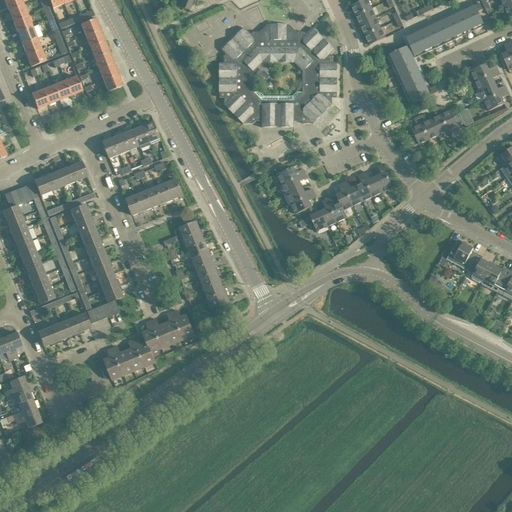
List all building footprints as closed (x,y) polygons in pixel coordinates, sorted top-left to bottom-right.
[(21,0),(4,0),(8,10),(23,4),(21,0)] [(45,0),(38,0),(42,9),(48,7),(45,0)] [(179,0),(177,5),(189,10),(192,0),(179,0)] [(353,10),(351,11),(353,16),(371,7),(367,0),(360,0),(351,4),(353,10)] [(511,0),(503,5),(508,15),(511,12),(511,0)] [(415,30),(404,35),(415,57),(418,56),(425,52),(435,48),(446,43),(456,38),(467,33),(483,25),(484,25),(477,10),(481,8),(478,2),(474,4),(474,5),(458,13),(447,18),(437,23),(426,28),(416,33),(415,30)] [(23,4),(8,10),(13,21),(28,15),(23,4)] [(48,7),(42,9),(47,20),(53,18),(48,7)] [(371,7),(353,16),(355,20),(358,19),(360,24),(376,17),(371,7)] [(91,9),(80,13),(82,19),(94,14),(92,8),(91,9)] [(80,13),(69,17),(71,23),(82,19),(80,13)] [(28,15),(13,21),(17,32),(32,26),(28,15)] [(69,17),(58,22),(60,28),(71,23),(69,17)] [(95,17),(80,23),(85,34),(99,28),(95,17)] [(363,29),(360,30),(362,35),(380,26),(376,17),(360,24),(363,29)] [(53,18),(47,20),(51,31),(57,29),(53,18)] [(295,35),(295,30),(288,23),(276,23),(265,23),(258,30),(258,35),(252,35),(243,26),(220,48),(225,53),(223,55),(223,62),(218,62),(218,92),(218,97),(223,97),(223,103),(242,122),(253,122),(255,120),(255,116),(260,116),(261,126),(293,126),(293,115),(299,115),(299,119),(302,122),(311,122),(331,103),(331,102),(331,96),(335,96),(335,92),(336,92),(336,61),(331,62),(331,55),(329,53),(333,48),(311,26),(302,35),(295,35)] [(32,26),(17,32),(22,43),(36,37),(32,26)] [(380,26),(362,35),(364,39),(366,38),(369,43),(369,44),(385,37),(384,36),(380,26)] [(99,28),(85,34),(89,45),(104,40),(99,28)] [(57,29),(51,31),(56,42),(62,40),(57,29)] [(36,37),(22,43),(26,54),(41,48),(36,37)] [(62,40),(56,42),(60,53),(66,51),(62,40)] [(104,40),(89,45),(94,56),(108,51),(104,40)] [(502,53),(501,53),(508,69),(511,67),(511,51),(507,41),(503,43),(506,51),(502,53)] [(396,44),(384,50),(386,54),(386,55),(390,63),(390,64),(394,72),(398,81),(402,90),(408,103),(409,105),(429,95),(431,94),(437,92),(434,86),(428,88),(428,89),(426,90),(422,80),(417,71),(414,63),(410,54),(404,43),(397,46),(396,44)] [(41,48),(26,54),(30,66),(45,60),(41,48)] [(108,51),(94,56),(98,68),(113,62),(108,51)] [(67,54),(56,59),(58,64),(65,61),(65,62),(70,60),(67,54)] [(113,62),(98,68),(103,79),(117,73),(113,62)] [(484,63),(469,70),(473,80),(497,69),(495,65),(487,69),(484,63)] [(497,69),(473,80),(478,90),(493,83),(491,78),(499,74),(497,69)] [(117,73),(103,79),(107,90),(122,84),(117,73)] [(76,75),(64,80),(70,95),(82,90),(76,75)] [(64,80),(53,84),(59,99),(70,95),(64,80)] [(493,83),(478,90),(482,100),(506,89),(504,85),(496,88),(493,83)] [(53,84),(42,89),(48,104),(59,99),(53,84)] [(31,93),(36,108),(37,108),(48,104),(42,89),(31,93)] [(506,89),(482,100),(487,110),(502,103),(500,97),(508,94),(506,89)] [(441,104),(436,106),(447,129),(457,125),(449,108),(444,111),(441,104)] [(434,115),(429,118),(437,134),(447,129),(436,106),(431,109),(434,115)] [(464,109),(458,112),(460,118),(467,115),(464,109)] [(421,113),(416,115),(428,139),(437,134),(429,118),(424,120),(421,113)] [(415,125),(410,127),(418,143),(428,139),(416,115),(412,117),(415,125)] [(145,122),(141,123),(148,141),(158,137),(152,121),(145,123),(145,122)] [(138,126),(132,129),(138,145),(139,148),(149,144),(148,141),(141,123),(138,124),(138,126)] [(125,130),(121,131),(128,149),(138,145),(132,129),(125,131),(125,130)] [(118,134),(112,137),(118,153),(128,149),(121,131),(118,132),(118,134)] [(414,136),(408,139),(411,146),(417,143),(414,136)] [(105,138),(101,139),(108,157),(118,153),(112,137),(105,139),(105,138)] [(511,144),(496,156),(502,166),(506,163),(511,158),(511,144)] [(502,166),(500,168),(506,177),(508,175),(511,172),(511,158),(506,163),(502,166)] [(74,161),(68,163),(75,180),(86,175),(80,160),(74,163),(74,161)] [(64,167),(57,170),(63,184),(75,180),(68,163),(63,165),(64,167)] [(380,173),(374,175),(381,191),(391,186),(380,163),(376,165),(380,173)] [(291,165),(275,173),(276,173),(280,182),(303,172),(302,168),(301,167),(294,171),(292,166),(291,165)] [(50,170),(45,172),(52,189),(63,184),(57,170),(50,172),(50,170)] [(365,170),(361,172),(372,195),(381,191),(374,175),(369,178),(365,170)] [(41,176),(34,179),(34,180),(35,181),(40,194),(52,189),(45,172),(40,174),(41,176)] [(303,172),(280,182),(285,193),(300,186),(298,180),(305,176),(303,172)] [(360,182),(354,185),(361,200),(372,195),(361,172),(357,174),(360,182)] [(175,178),(165,182),(171,198),(178,195),(179,197),(182,196),(175,178)] [(345,180),(341,182),(352,204),(361,200),(354,185),(349,187),(345,180)] [(32,182),(27,185),(32,199),(33,198),(37,196),(38,196),(32,182)] [(165,182),(155,186),(162,204),(166,203),(165,201),(171,198),(165,182)] [(341,191),(335,194),(338,201),(342,209),(352,204),(341,182),(337,184),(341,191)] [(27,185),(21,187),(26,201),(32,199),(27,185)] [(155,186),(145,190),(151,206),(158,203),(159,205),(162,204),(155,186)] [(300,186),(285,193),(289,202),(313,192),(311,187),(310,186),(302,190),(300,186)] [(21,187),(15,189),(21,203),(26,201),(21,187)] [(15,189),(10,191),(15,205),(17,204),(21,203),(15,189)] [(145,190),(135,194),(142,212),(146,210),(145,209),(151,206),(145,190)] [(10,191),(4,193),(10,207),(15,205),(10,191)] [(93,191),(82,196),(83,200),(84,200),(94,196),(93,191)] [(313,192),(289,202),(294,213),(306,207),(310,205),(307,199),(315,196),(313,192)] [(135,194),(124,198),(131,214),(138,211),(138,213),(142,212),(135,194)] [(37,196),(33,198),(37,210),(42,208),(37,196)] [(82,196),(70,200),(72,205),(83,200),(82,196)] [(330,196),(325,198),(336,221),(346,217),(342,209),(338,201),(333,203),(330,196)] [(324,207),(319,210),(326,226),(336,221),(325,198),(321,200),(324,207)] [(70,200),(58,205),(60,210),(72,205),(70,200)] [(85,203),(70,209),(75,221),(91,214),(89,209),(88,210),(85,203)] [(10,207),(2,210),(5,217),(3,218),(5,223),(22,216),(17,204),(15,205),(10,207)] [(58,205),(46,210),(48,215),(60,210),(58,205)] [(310,205),(306,207),(317,230),(326,226),(319,210),(313,212),(310,205)] [(42,208),(37,210),(42,222),(47,220),(42,208)] [(375,213),(369,216),(372,222),(378,219),(375,213)] [(91,214),(75,221),(79,232),(94,227),(91,220),(93,219),(91,214)] [(22,216),(5,223),(7,228),(9,227),(11,234),(26,228),(23,220),(26,219),(24,215),(22,216)] [(54,215),(49,217),(54,229),(59,227),(54,215)] [(305,217),(299,220),(302,226),(307,223),(305,217)] [(179,227),(176,228),(181,238),(201,230),(200,226),(198,227),(195,220),(192,222),(190,219),(189,219),(182,222),(183,225),(179,227)] [(47,220),(42,222),(47,233),(51,231),(47,220)] [(59,227),(54,229),(58,241),(63,239),(59,227)] [(94,227),(79,232),(84,244),(101,237),(99,233),(97,233),(94,227)] [(26,228),(11,234),(14,241),(12,241),(14,246),(31,239),(26,228)] [(201,230),(181,238),(185,248),(187,247),(203,241),(201,234),(203,233),(201,230)] [(51,231),(47,233),(51,245),(56,243),(51,231)] [(348,231),(342,234),(346,242),(346,241),(350,240),(352,239),(348,231)] [(101,237),(84,244),(89,256),(103,250),(101,243),(103,242),(101,237)] [(31,239),(14,246),(16,251),(18,250),(20,257),(35,251),(31,239)] [(63,239),(58,241),(63,252),(68,250),(63,239)] [(454,240),(445,258),(446,258),(461,266),(466,269),(476,252),(470,249),(472,247),(461,241),(460,243),(454,240)] [(203,241),(187,247),(191,257),(209,250),(208,246),(206,247),(203,241)] [(56,243),(51,245),(56,256),(61,254),(56,243)] [(68,250),(63,252),(68,264),(72,262),(68,250)] [(103,250),(89,256),(93,267),(110,260),(108,256),(106,256),(103,250)] [(209,250),(191,257),(195,267),(211,261),(209,254),(211,253),(209,250)] [(35,251),(20,257),(23,264),(21,264),(23,269),(40,262),(35,251)] [(476,252),(466,269),(472,272),(470,275),(470,276),(471,278),(480,282),(490,263),(480,258),(482,255),(476,252)] [(61,254),(56,256),(60,268),(65,266),(61,254)] [(441,255),(437,262),(442,265),(446,258),(445,258),(441,255)] [(110,260),(93,267),(98,279),(113,273),(110,266),(112,265),(110,260)] [(211,261),(195,267),(199,277),(217,270),(216,266),(214,267),(211,261)] [(40,262),(23,269),(25,274),(27,273),(29,280),(45,274),(40,262)] [(72,262),(68,264),(72,275),(77,274),(72,262)] [(490,263),(480,282),(496,291),(508,269),(502,265),(500,268),(490,263)] [(65,266),(60,268),(65,279),(70,277),(65,266)] [(511,270),(508,269),(496,291),(501,293),(501,294),(511,299),(511,298),(511,270)] [(217,270),(199,277),(203,287),(220,281),(217,274),(219,273),(217,270)] [(113,273),(98,279),(103,290),(119,284),(117,279),(115,279),(113,273)] [(45,274),(29,280),(32,287),(30,287),(32,292),(49,285),(45,274)] [(77,274),(72,275),(77,287),(82,285),(77,274)] [(70,277),(65,279),(70,291),(75,289),(70,277)] [(203,287),(201,288),(205,298),(226,290),(224,287),(222,287),(220,281),(203,287)] [(119,284),(103,290),(107,302),(108,302),(114,299),(122,296),(119,289),(121,288),(119,284)] [(49,285),(32,292),(34,297),(36,296),(39,303),(54,297),(49,285)] [(82,285),(77,287),(82,299),(86,297),(82,285)] [(226,290),(205,298),(209,309),(212,308),(215,306),(217,309),(226,306),(225,305),(224,302),(228,301),(225,294),(227,293),(226,290)] [(76,291),(64,296),(65,301),(78,296),(76,291)] [(64,296),(52,301),(54,306),(65,301),(64,296)] [(86,297),(82,299),(86,311),(91,309),(86,297)] [(114,299),(108,302),(113,314),(119,311),(114,299)] [(52,301),(41,305),(43,310),(54,306),(52,301)] [(107,302),(103,304),(108,316),(113,314),(108,302),(107,302)] [(103,304),(97,306),(102,318),(108,316),(103,304)] [(40,306),(29,310),(31,315),(43,310),(41,305),(40,306)] [(97,306),(92,308),(97,321),(102,318),(97,306)] [(86,311),(91,323),(97,321),(92,308),(91,309),(86,311)] [(170,323),(164,325),(171,343),(182,339),(193,335),(186,316),(180,319),(176,309),(171,311),(166,313),(170,323)] [(84,313),(72,317),(79,334),(83,332),(83,331),(90,328),(88,324),(84,313)] [(72,317),(60,322),(66,337),(73,334),(74,336),(79,334),(72,317)] [(148,331),(142,334),(146,344),(150,352),(161,348),(161,347),(171,343),(164,325),(158,327),(155,318),(149,320),(145,322),(144,322),(148,331)] [(60,322),(49,327),(56,343),(60,342),(60,340),(66,337),(60,322)] [(37,331),(43,346),(50,343),(51,345),(56,343),(49,327),(37,331)] [(16,331),(4,336),(13,358),(18,357),(14,348),(21,345),(16,331)] [(4,336),(0,337),(0,353),(5,352),(8,360),(13,358),(4,336)] [(131,350),(125,352),(133,371),(143,366),(144,366),(154,362),(152,358),(150,352),(146,344),(141,346),(137,337),(132,339),(127,341),(131,350)] [(103,361),(111,380),(122,375),(133,371),(125,352),(120,355),(116,345),(111,347),(108,348),(105,349),(109,359),(103,361)] [(10,368),(4,371),(7,377),(13,375),(10,368)] [(12,388),(3,391),(5,396),(27,387),(23,375),(9,381),(12,388)] [(27,387),(5,396),(7,401),(16,397),(18,404),(32,398),(27,387)] [(21,411),(13,414),(14,419),(37,410),(32,398),(18,404),(21,411)] [(37,410),(14,419),(16,424),(25,420),(28,427),(41,421),(37,410)] [(13,414),(0,419),(0,421),(1,424),(14,419),(13,414)] [(3,437),(0,438),(0,445),(2,451),(8,449),(3,437)]
